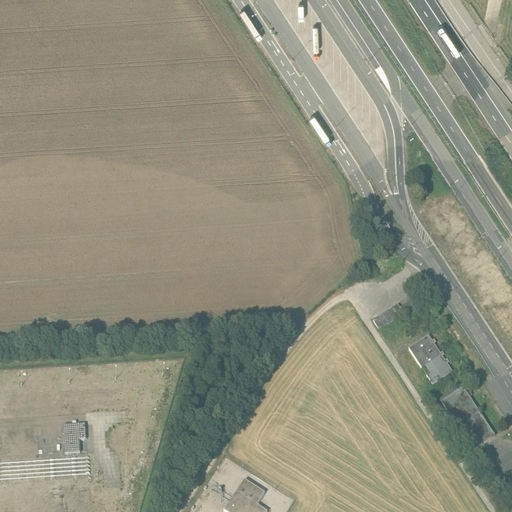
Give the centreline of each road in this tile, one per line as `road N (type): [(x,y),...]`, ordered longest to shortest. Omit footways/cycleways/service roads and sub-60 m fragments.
road 1 (motorway): [(314,0),(382,105),(407,224),(511,383)]
road 2 (motorway): [(343,0),(511,261)]
road 3 (track): [(176,511),(259,383),(305,326),(349,294)]
road 4 (motorway): [(365,0),(511,222)]
road 5 (unclassified): [(349,294),(494,511)]
road 6 (motorway): [(511,147),(415,0)]
